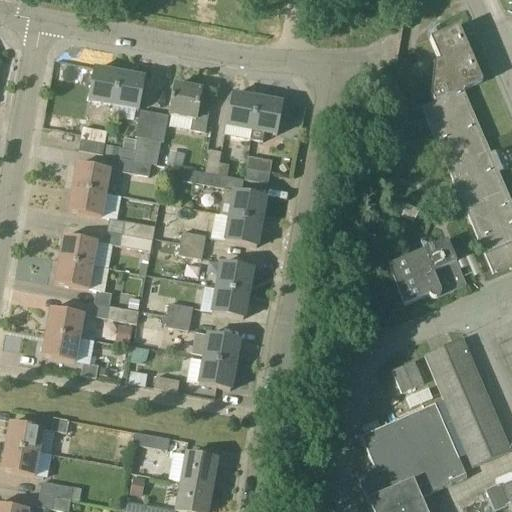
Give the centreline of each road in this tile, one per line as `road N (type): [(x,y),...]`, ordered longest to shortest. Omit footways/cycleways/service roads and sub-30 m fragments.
road 1 (residential): [(252,511),(333,63),(291,60)]
road 2 (residential): [(291,60),(40,23)]
road 3 (residential): [(0,242),(40,23)]
